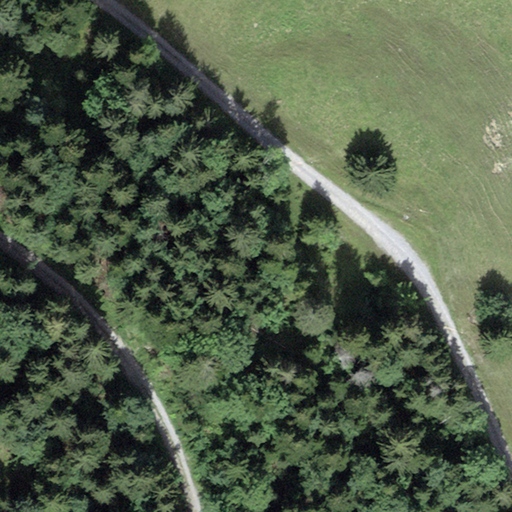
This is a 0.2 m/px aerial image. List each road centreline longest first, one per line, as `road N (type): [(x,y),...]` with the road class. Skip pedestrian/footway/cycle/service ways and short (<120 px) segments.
road 1 (track): [(511,471),(409,255),(100,0)]
road 2 (track): [(0,241),(115,342),(176,446),(194,511)]
